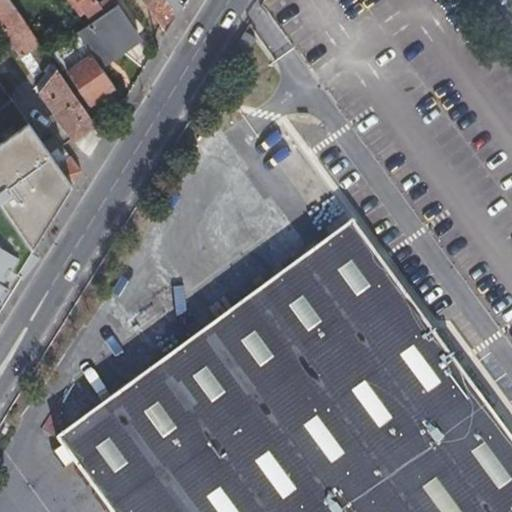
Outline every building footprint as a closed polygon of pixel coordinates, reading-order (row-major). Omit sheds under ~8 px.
[(10,0),(0,0),(0,26),(22,57),(41,44),(10,0)] [(80,32),(82,35),(104,66),(143,38),(117,0),(106,0),(100,4),(97,0),(76,0),(92,23),(80,32)] [(167,32),(179,13),(169,0),(143,0),(167,33),(167,32)] [(169,0),(179,13),(186,0),(169,0)] [(91,104),(118,86),(104,66),(82,35),(57,53),(91,104)] [(54,63),(41,44),(22,57),(35,76),(54,63)] [(74,141),(97,125),(57,68),(40,91),(74,141)] [(73,186),(81,172),(54,134),(42,142),(73,186)] [(0,302),(34,249),(0,200),(0,302)] [(511,511),(511,449),(345,222),(56,435),(111,511),(511,511)]
